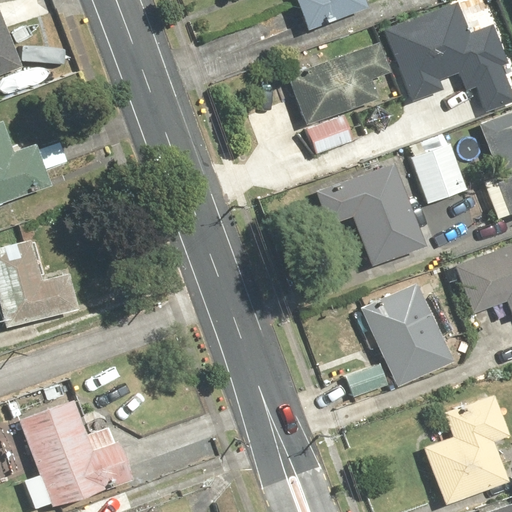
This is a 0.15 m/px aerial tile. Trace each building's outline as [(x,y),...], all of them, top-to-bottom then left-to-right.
[(371,5),(368,0),(296,0),(307,29),(371,5)] [(399,0),(404,12),(433,0),(399,0)] [(456,4),(386,32),(410,92),(438,82),(433,70),(448,65),(468,115),(510,98),(497,66),(506,62),(490,24),(467,33),(456,4)] [(0,96),(7,95),(1,77),(23,70),(2,5),(0,5),(0,96)] [(376,39),(283,73),(302,124),(395,90),(376,39)] [(26,100),(0,108),(0,201),(53,184),(26,100)] [(511,104),(474,118),(510,216),(511,215),(511,104)] [(367,106),(322,123),(337,163),(381,146),(367,106)] [(453,137),(410,153),(428,201),(471,186),(453,137)] [(398,151),(316,181),(331,222),(353,214),(371,264),(431,242),(398,151)] [(306,202),(299,186),(274,196),(281,212),(306,202)] [(37,230),(0,242),(0,298),(10,329),(87,305),(72,260),(49,267),(37,230)] [(511,236),(452,258),(472,311),(511,296),(511,297),(511,236)] [(425,280),(360,304),(391,387),(456,364),(425,280)] [(418,443),(440,501),(511,474),(511,430),(496,387),(440,407),(450,432),(418,443)] [(21,476),(34,510),(135,472),(116,422),(90,432),(75,393),(19,414),(40,470),(21,476)] [(511,511),(511,501),(482,511),(511,511)]
